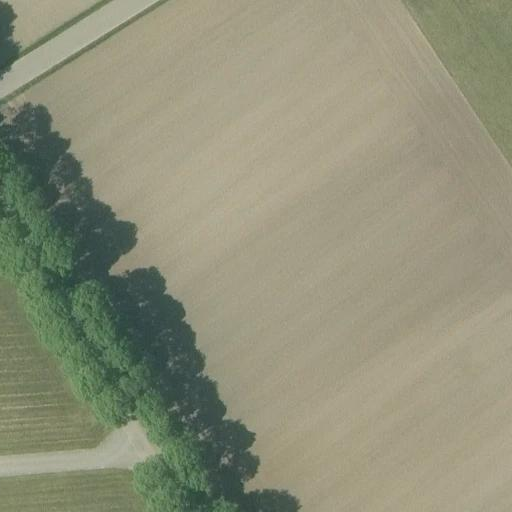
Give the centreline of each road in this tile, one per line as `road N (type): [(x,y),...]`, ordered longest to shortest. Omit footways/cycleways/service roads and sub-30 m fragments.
road 1 (unclassified): [(0,205),(193,511)]
road 2 (unclassified): [(138,0),(0,85)]
